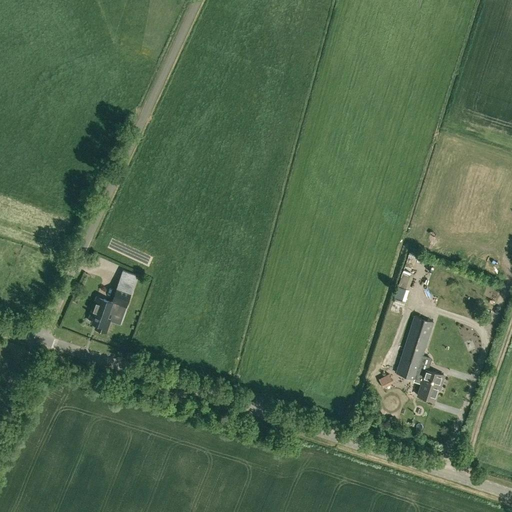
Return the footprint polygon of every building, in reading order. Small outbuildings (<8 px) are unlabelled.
[(399,285),(409,289),(413,274),(404,271),(399,285)] [(116,315),(120,305),(126,307),(131,291),(118,286),(112,302),(104,299),(103,300),(96,298),(91,314),(94,315),(92,322),(97,324),(96,326),(107,329),(110,320),(106,319),(109,312),(116,315)] [(395,373),(415,379),(421,359),(422,359),(434,321),(414,315),(395,373)] [(415,379),(416,378),(422,380),(416,396),(435,402),(439,389),(441,390),(445,374),(425,368),(425,369),(419,367),(422,359),(421,359),(415,379)] [(389,373),(379,379),(383,388),(394,382),(389,373)]
